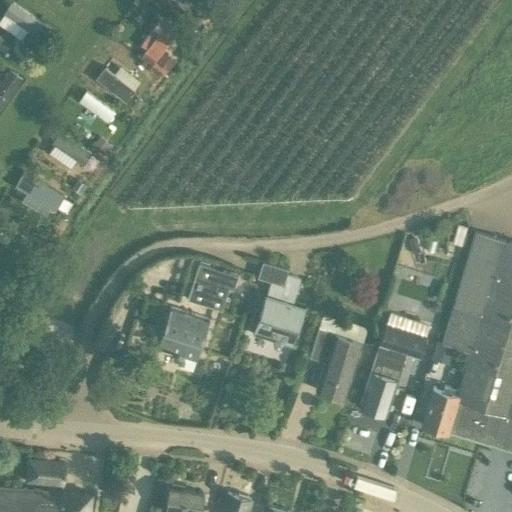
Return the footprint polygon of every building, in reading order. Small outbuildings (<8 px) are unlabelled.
[(194,0),(195,1),(209,11),(216,0),(194,0)] [(200,23),(209,11),(195,1),(186,13),(200,23)] [(164,20),(158,17),(140,43),(146,47),(139,58),(152,65),(164,73),(173,59),(161,51),(176,28),(165,19),(164,20)] [(0,77),(0,112),(23,73),(8,64),(0,77)] [(115,77),(110,86),(127,94),(132,85),(115,77)] [(132,93),(127,101),(136,107),(142,99),(132,93)] [(98,135),(93,141),(101,146),(106,140),(98,135)] [(81,191),(87,184),(79,178),(73,186),(81,191)] [(15,229),(26,231),(29,221),(18,218),(15,229)] [(440,341),(435,339),(430,357),(448,363),(453,345),(468,349),(455,393),(452,392),(454,387),(444,383),(442,389),(431,386),(420,423),(447,431),(447,429),(511,448),(511,240),(474,229),(440,341)] [(303,303),(278,295),(287,268),(262,260),(257,276),(269,279),(265,291),(252,332),(290,344),(303,303)] [(232,289),(237,274),(198,262),(194,273),(186,298),(221,309),(228,287),(232,289)] [(195,358),(208,318),(169,305),(156,346),(195,358)] [(324,360),(315,388),(343,397),(362,340),(366,326),(322,312),(318,325),(308,355),(324,360)] [(418,355),(425,334),(384,321),(371,369),(370,369),(359,404),(385,413),(396,377),(386,373),(395,348),(418,355)] [(65,461),(28,456),(27,457),(24,479),(25,480),(26,481),(62,484),(65,461)] [(58,489),(0,484),(0,511),(88,511),(90,492),(58,489)] [(205,511),(206,506),(200,505),(202,491),(168,485),(163,511),(181,511),(182,511),(191,511),(205,511)] [(246,511),(251,498),(226,491),(219,511),(246,511)] [(264,503),(260,511),(288,511),(289,511),(264,503)]
